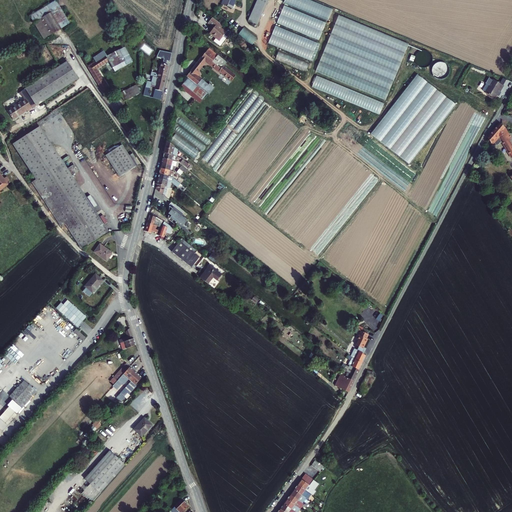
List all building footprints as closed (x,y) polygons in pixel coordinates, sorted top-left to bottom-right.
[(221,0),(218,9),(228,12),(229,9),(232,0),(221,0)] [(258,0),(250,22),(259,25),(269,0),(258,0)] [(328,20),(333,8),(310,0),(284,0),(284,3),(328,20)] [(283,6),(276,24),(319,39),(326,21),(283,6)] [(58,8),(55,10),(63,21),(65,26),(68,23),(58,8)] [(55,10),(51,12),(60,24),(62,28),(65,26),(63,21),(55,10)] [(44,37),(60,24),(51,12),(32,25),(41,40),(44,37)] [(387,98),(408,42),(337,16),(316,73),(387,98)] [(217,38),(214,43),(220,48),(227,41),(224,38),(228,34),(222,29),(225,25),(213,17),(209,22),(215,27),(211,33),(217,38)] [(62,28),(60,24),(44,37),(45,39),(62,28)] [(274,26),(268,44),(311,59),(317,41),(274,26)] [(253,44),(257,36),(242,28),(238,35),(253,44)] [(222,65),(225,60),(208,48),(187,75),(188,77),(207,92),(210,93),(216,86),(211,83),(209,85),(198,76),(200,72),(197,70),(204,62),(230,82),(235,75),(222,65)] [(132,67),(124,50),(107,58),(104,54),(94,60),(95,63),(88,69),(103,94),(107,92),(96,72),(109,65),(115,75),(132,67)] [(275,60),(306,71),(309,62),(278,51),(275,60)] [(168,63),(170,54),(159,53),(155,59),(163,61),(162,66),(161,65),(157,76),(151,74),(149,78),(152,79),(150,85),(146,84),(141,98),(147,100),(149,96),(147,95),(149,89),(153,91),(152,95),(157,96),(158,94),(160,94),(163,83),(167,67),(164,66),(165,62),(168,63)] [(444,70),(449,73),(453,64),(449,62),(444,70)] [(77,81),(67,64),(24,89),(35,106),(77,81)] [(316,76),(312,87),(346,99),(350,88),(316,76)] [(207,92),(188,77),(180,87),(200,102),(207,92)] [(483,82),(480,89),(492,96),(496,89),(498,90),(501,83),(490,77),(486,84),(483,82)] [(138,96),(134,88),(117,96),(121,104),(138,96)] [(30,110),(24,100),(6,111),(12,120),(25,112),(25,113),(30,110)] [(374,105),(373,108),(377,109),(376,111),(373,110),(373,112),(380,114),(383,102),(378,101),(377,106),(374,105)] [(195,158),(209,139),(185,121),(181,127),(187,131),(182,138),(179,136),(179,137),(175,134),(170,140),(195,158)] [(498,122),(486,137),(491,146),(492,145),(493,145),(495,143),(495,142),(495,141),(496,140),(495,139),(497,138),(506,154),(510,152),(511,154),(511,146),(511,147),(505,136),(507,134),(503,127),(503,125),(498,122)] [(74,181),(41,128),(15,144),(35,177),(31,179),(60,227),(64,224),(80,249),(105,234),(76,186),(84,181),(81,176),(74,181)] [(174,146),(166,140),(165,148),(173,151),(174,146)] [(135,170),(121,148),(105,158),(119,180),(135,170)] [(175,160),(175,162),(175,163),(186,171),(189,167),(176,157),(174,157),(173,159),(175,160)] [(172,166),(161,163),(160,168),(170,171),(172,171),(172,169),(170,169),(172,166)] [(184,174),(186,171),(175,163),(174,164),(172,164),(172,166),(174,166),(183,173),(184,174)] [(179,177),(183,173),(174,166),(172,166),(170,169),(172,169),(172,171),(173,172),(179,177)] [(171,176),(169,176),(168,179),(171,180),(170,181),(171,181),(178,187),(181,183),(172,176),(171,176)] [(0,192),(9,186),(7,182),(5,184),(0,177),(0,192)] [(156,185),(166,187),(167,182),(170,183),(170,181),(158,178),(156,185)] [(169,187),(166,187),(156,185),(155,189),(167,198),(170,195),(171,188),(169,187)] [(207,201),(202,208),(205,211),(211,204),(207,201)] [(175,223),(176,221),(185,228),(189,223),(184,221),(186,218),(173,207),(168,213),(170,214),(168,217),(175,223)] [(149,213),(147,222),(156,225),(157,223),(155,222),(156,218),(152,216),(152,215),(149,213)] [(147,222),(145,231),(152,233),(154,227),(156,227),(156,225),(147,222)] [(163,226),(162,230),(160,230),(160,232),(161,232),(160,234),(159,233),(158,235),(162,236),(164,237),(167,227),(163,226)] [(145,231),(143,236),(160,242),(162,236),(158,235),(152,233),(145,231)] [(192,267),(200,257),(181,242),(173,252),(192,267)] [(111,259),(99,250),(93,257),(104,267),(111,259)] [(210,274),(204,281),(210,286),(216,279),(219,281),(224,276),(214,268),(210,274)] [(201,279),(204,281),(210,274),(207,272),(201,279)] [(102,281),(94,275),(84,288),(91,294),(102,281)] [(77,313),(65,303),(57,312),(76,329),(85,320),(79,315),(81,313),(78,311),(77,313)] [(119,350),(134,344),(128,328),(124,331),(125,336),(116,340),(119,350)] [(362,331),(360,338),(367,340),(370,333),(362,331)] [(360,338),(356,344),(364,350),(368,340),(367,340),(360,338)] [(356,344),(355,343),(354,346),(358,351),(356,356),(363,360),(367,353),(364,350),(356,344)] [(363,360),(356,356),(353,362),(356,364),(355,366),(359,368),(363,360)] [(127,366),(122,363),(111,377),(115,381),(127,366)] [(110,387),(113,390),(119,383),(120,384),(125,378),(129,381),(135,374),(127,366),(115,381),(110,387)] [(355,378),(359,368),(355,366),(353,366),(349,375),(355,378)] [(347,393),(355,378),(349,375),(346,373),(339,388),(347,393)] [(135,374),(129,381),(116,397),(120,401),(123,398),(134,386),(133,385),(139,377),(135,374)] [(24,382),(21,386),(31,395),(20,407),(22,408),(36,393),(24,382)] [(31,395),(21,386),(10,398),(20,407),(31,395)] [(14,413),(9,408),(0,418),(0,421),(4,424),(14,413)] [(142,417),(132,429),(140,436),(150,424),(142,417)] [(90,428),(95,432),(102,423),(97,419),(90,428)] [(99,495),(124,465),(107,451),(82,480),(99,495)] [(301,479),(297,483),(305,490),(309,485),(301,479)] [(294,488),(302,494),(305,490),(297,483),(294,488)] [(291,493),(298,499),(302,494),(294,488),(291,493)] [(294,504),(298,499),(291,493),(287,498),(294,504)] [(294,504),(287,498),(283,502),(291,508),(294,504)] [(301,508),(303,505),(299,502),(300,501),(298,499),(294,504),(301,508)] [(181,511),(187,506),(179,500),(173,507),(176,511),(181,511)] [(287,511),(291,508),(283,502),(279,507),(285,511),(287,511)]
